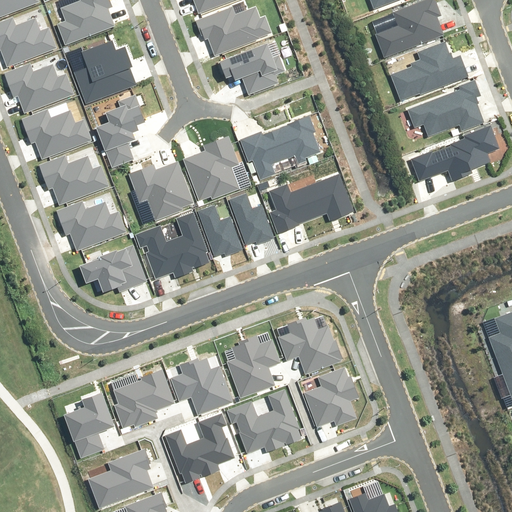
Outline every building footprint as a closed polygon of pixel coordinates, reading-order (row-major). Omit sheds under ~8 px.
[(0,0),(0,14),(39,0),(0,0)] [(67,45),(119,25),(112,8),(116,7),(113,0),(83,0),(64,7),(69,19),(59,23),(67,45)] [(196,0),(201,11),(228,0),(196,0)] [(371,0),(376,10),(402,0),(371,0)] [(376,34),(385,58),(444,36),(437,18),(440,17),(433,0),(427,0),(393,13),(398,25),(376,34)] [(197,17),(205,38),(209,36),(216,54),(273,32),(266,13),(261,15),(257,5),(237,13),(233,3),(197,17)] [(0,47),(0,48),(6,65),(58,46),(50,24),(40,27),(35,16),(16,23),(13,15),(0,19),(0,47)] [(68,50),(88,102),(138,82),(131,64),(133,63),(127,46),(117,50),(112,38),(84,49),(82,45),(68,50)] [(220,59),(226,75),(235,72),(237,77),(244,74),(250,89),(278,79),(276,73),(287,68),(280,51),(274,54),(269,41),(220,59)] [(390,76),(400,103),(420,96),(420,97),(468,80),(460,57),(453,60),(447,42),(417,53),(420,62),(411,65),(412,68),(390,76)] [(18,94),(24,111),(76,92),(68,70),(58,74),(53,62),(33,70),(30,62),(5,71),(14,96),(18,94)] [(423,124),(428,136),(459,124),(461,132),(484,123),(478,104),(479,104),(477,97),(481,96),(476,81),(459,87),(460,91),(409,110),(415,127),(423,124)] [(99,125),(114,163),(132,156),(126,140),(135,136),(133,131),(140,128),(139,123),(148,120),(137,90),(117,97),(120,103),(106,108),(111,120),(99,125)] [(35,138),(41,156),(93,137),(84,115),(75,118),(70,106),(50,114),(47,106),(22,115),(31,140),(35,138)] [(263,129),(242,137),(250,159),(254,157),(261,176),(274,171),(271,162),(295,154),(298,163),(308,160),(306,155),(320,150),(313,131),(316,130),(310,114),(288,121),(289,123),(264,132),(263,129)] [(413,159),(420,179),(448,169),(453,181),(472,174),(471,170),(492,163),(488,153),(499,149),(491,126),(463,136),(464,139),(450,144),(450,146),(413,159)] [(234,164),(241,161),(231,134),(208,142),(209,146),(184,154),(200,198),(212,193),(213,196),(242,186),(234,164)] [(54,186),(61,203),(112,184),(104,162),(94,165),(90,154),(70,161),(67,153),(41,162),(50,187),(54,186)] [(132,171),(142,198),(149,195),(157,217),(185,207),(184,205),(197,200),(181,157),(156,166),(155,162),(132,171)] [(270,209),(277,230),(329,212),(331,217),(349,210),(336,174),(291,190),(288,182),(271,188),(277,207),(270,209)] [(229,195),(245,241),(254,238),(255,241),(273,235),(261,201),(251,205),(246,189),(229,195)] [(71,231),(77,248),(129,229),(121,207),(111,211),(106,199),(86,206),(83,198),(58,208),(67,232),(71,231)] [(199,207),(216,254),(225,251),(226,254),(244,247),(232,213),(222,217),(216,201),(199,207)] [(161,223),(137,232),(142,246),(148,243),(150,249),(146,250),(157,278),(173,272),(175,276),(198,268),(196,264),(212,259),(193,210),(176,217),(182,232),(167,238),(161,223)] [(134,243),(80,262),(86,280),(99,275),(104,289),(117,284),(119,289),(147,279),(134,243)] [(300,354),(306,371),(345,358),(337,336),(334,337),(328,321),(321,323),(318,315),(309,318),(308,314),(289,320),(293,330),(280,334),(288,358),(300,354)] [(242,395),(277,382),(271,365),(283,360),(274,337),(262,341),(258,331),(240,338),(241,342),(232,345),(235,354),(228,356),(242,395)] [(192,394),(198,412),(233,400),(220,362),(213,364),(210,356),(201,359),(200,354),(181,361),(185,371),(172,375),(180,398),(192,394)] [(303,388),(316,425),(337,418),(338,422),(358,415),(352,397),(360,394),(353,372),(349,373),(346,364),(318,374),(321,382),(303,388)] [(115,401),(124,425),(135,421),(136,424),(158,416),(155,407),(175,399),(163,366),(142,374),(143,377),(116,387),(121,399),(115,401)] [(268,447),(301,436),(297,426),(300,426),(286,387),(272,392),(278,407),(259,414),(253,397),(229,406),(233,418),(236,417),(247,448),(266,441),(268,447)] [(66,412),(81,453),(105,445),(99,429),(117,422),(104,388),(84,396),(87,404),(66,412)] [(183,470),(187,479),(219,468),(217,461),(236,455),(225,424),(228,423),(224,411),(199,419),(205,435),(186,442),(181,427),(167,432),(181,470),(183,470)] [(90,477),(100,504),(153,485),(147,468),(152,467),(145,448),(110,460),(113,469),(90,477)] [(398,511),(393,498),(388,500),(383,487),(368,493),(365,487),(348,493),(355,511),(398,511)] [(128,511),(162,511),(163,511),(168,510),(161,491),(126,503),(129,511),(128,511)] [(319,511),(348,511),(343,497),(322,505),(323,510),(319,511)]
